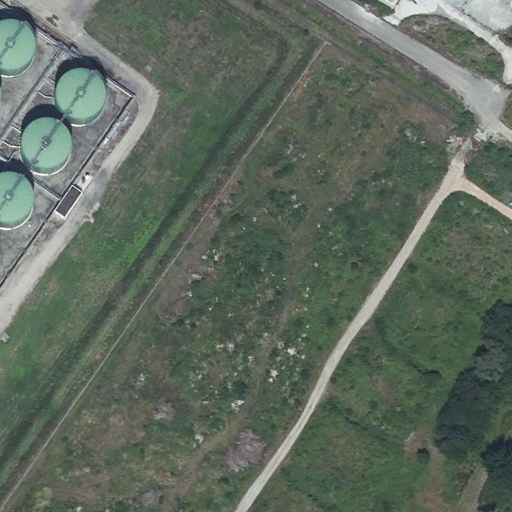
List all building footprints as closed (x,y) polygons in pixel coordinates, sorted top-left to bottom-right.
[(0,66),(12,74),(36,36),(0,13),(0,66)] [(96,119),(97,68),(55,68),(55,119),(96,119)] [(12,155),(52,172),(70,129),(30,112),(12,155)] [(0,220),(17,227),(34,183),(0,169),(0,220)] [(71,187),(54,212),(64,219),(82,194),(71,187)]
